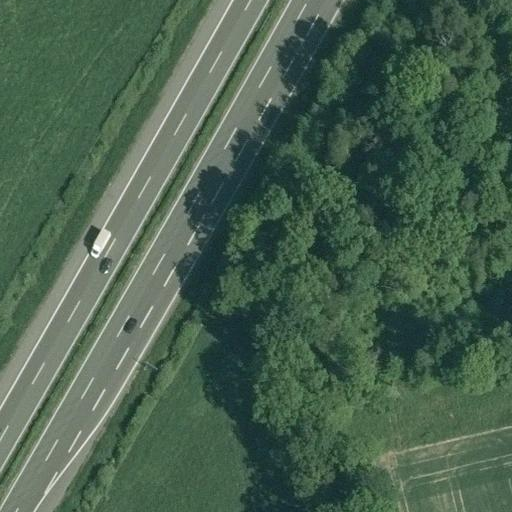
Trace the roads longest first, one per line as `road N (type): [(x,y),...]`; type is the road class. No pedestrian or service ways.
road 1 (motorway): [(20,511),(317,0)]
road 2 (motorway): [(242,0),(0,411)]
road 3 (track): [(339,511),(286,299),(296,283),(335,269)]
